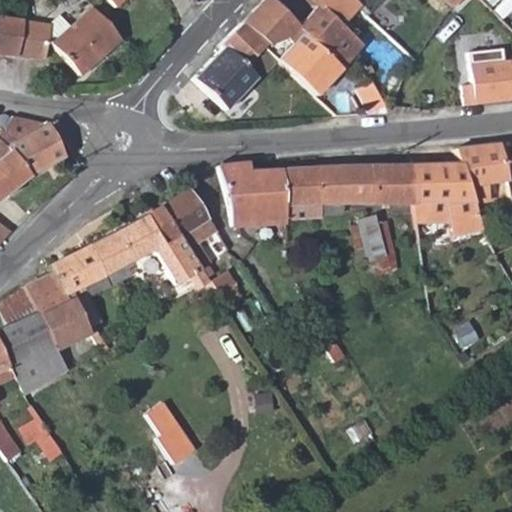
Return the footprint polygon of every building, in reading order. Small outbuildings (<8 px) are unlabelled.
[(266,0),(261,0),(237,25),(261,46),(258,49),(273,62),(311,98),(337,71),(294,28),(266,0)] [(337,71),(360,47),(342,30),(346,26),(341,21),(354,9),(363,17),(379,0),(442,0),(451,8),(459,0),(301,0),(311,10),(294,28),(337,71)] [(43,45),(50,43),(77,74),(117,39),(89,9),(68,27),(58,16),(46,27),(43,45)] [(0,55),(14,56),(20,22),(0,18),(0,55)] [(46,27),(20,22),(14,56),(41,59),(43,45),(46,27)] [(261,46),(237,25),(216,47),(217,49),(189,79),(222,110),(254,78),(260,77),(273,62),(258,49),(261,46)] [(497,50),(461,53),(463,70),(456,71),(460,105),(511,99),(511,88),(509,60),(498,62),(497,50)] [(382,107),(370,82),(355,90),(368,115),(382,107)] [(59,155),(44,123),(34,121),(9,115),(7,120),(6,120),(5,121),(3,122),(2,124),(2,126),(4,129),(0,131),(0,133),(2,136),(0,137),(0,196),(21,181),(59,155)] [(451,150),(453,165),(407,166),(408,185),(411,185),(412,203),(412,205),(410,205),(413,226),(446,226),(449,239),(478,232),(480,231),(472,208),(482,205),(488,203),(484,186),(504,182),(496,146),(451,150)] [(229,226),(283,223),(283,220),(278,169),(247,172),(246,163),(214,166),(226,205),(227,209),(229,226)] [(347,206),(410,205),(412,205),(412,203),(411,185),(408,185),(407,166),(314,167),(316,202),(318,217),(339,216),(338,205),(347,204),(347,206)] [(312,203),(316,202),(314,167),(278,169),(283,220),(313,218),(312,203)] [(153,211),(144,215),(158,246),(176,236),(197,271),(200,269),(207,263),(191,239),(210,227),(185,191),(153,211)] [(153,256),(172,289),(180,283),(197,271),(176,236),(158,246),(144,215),(114,230),(130,263),(146,254),(153,256)] [(358,261),(360,267),(364,266),(383,261),(375,229),(372,218),(356,221),(365,259),(358,261)] [(352,230),(348,230),(350,244),(356,268),(360,267),(358,261),(365,259),(356,221),(351,223),(352,230)] [(382,227),(375,229),(383,261),(364,266),(370,279),(394,273),(382,227)] [(493,255),(499,252),(487,229),(479,235),(491,256),(493,255)] [(117,269),(130,263),(114,230),(45,266),(48,273),(84,331),(87,336),(92,334),(90,328),(97,325),(86,300),(80,288),(117,269)] [(124,281),(117,269),(80,288),(86,300),(124,281)] [(49,345),(84,331),(48,273),(22,287),(23,290),(33,312),(49,345)] [(0,302),(0,314),(6,327),(33,312),(23,290),(0,302)] [(20,396),(63,369),(49,345),(33,312),(6,327),(0,330),(0,361),(4,370),(20,396)] [(32,442),(45,433),(27,407),(8,421),(15,432),(21,427),(32,442)]
